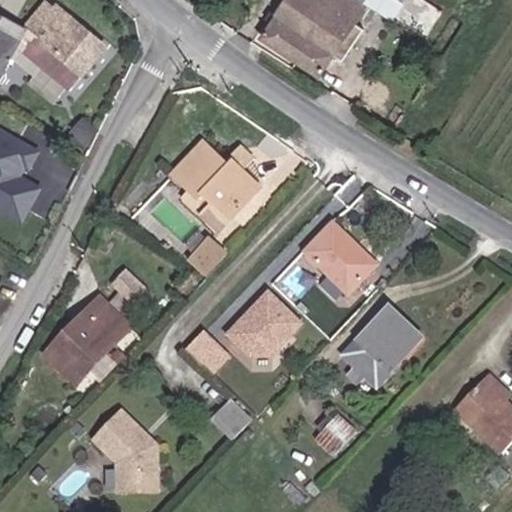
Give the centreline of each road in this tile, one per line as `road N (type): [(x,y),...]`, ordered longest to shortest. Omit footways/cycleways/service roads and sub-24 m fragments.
road 1 (residential): [(178,20),(511,240)]
road 2 (residential): [(178,20),(0,353)]
